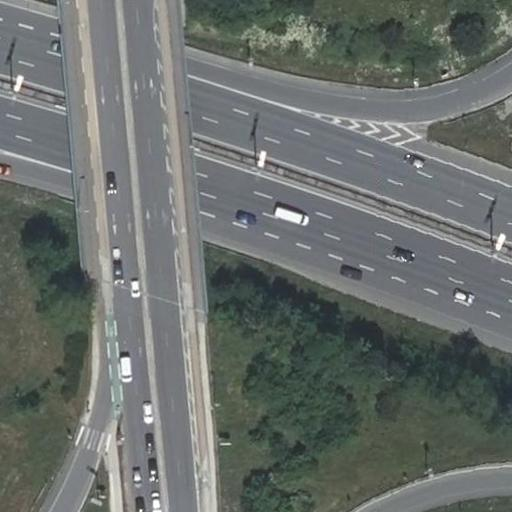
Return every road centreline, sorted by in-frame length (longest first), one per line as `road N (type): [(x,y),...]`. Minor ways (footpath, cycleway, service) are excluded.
road 1 (motorway): [(0,121),(274,208),(511,302)]
road 2 (motorway): [(0,160),(263,239),(511,332)]
road 3 (motorway): [(511,216),(0,46)]
road 4 (motorway): [(511,79),(446,105),(377,110),(307,100),(0,11)]
road 5 (primary): [(185,511),(138,0)]
road 6 (primary): [(103,0),(129,285)]
road 7 (motorway): [(129,285),(100,415),(64,511)]
road 8 (primary): [(129,285),(149,511)]
road 9 (motorway): [(376,511),(433,486),(511,473)]
